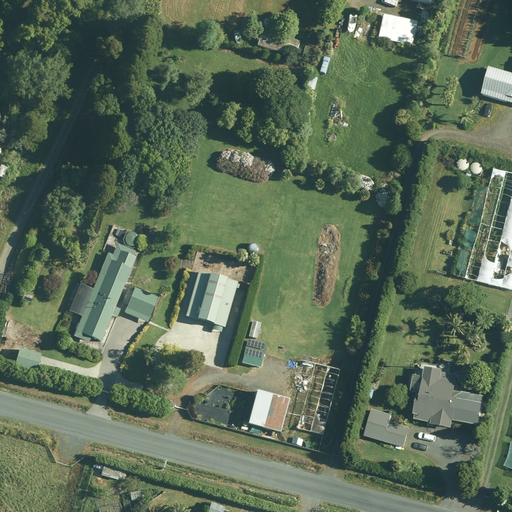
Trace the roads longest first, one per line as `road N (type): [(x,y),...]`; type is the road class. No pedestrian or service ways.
road 1 (unclassified): [(416,511),(0,399)]
road 2 (unknown): [(0,254),(106,0)]
